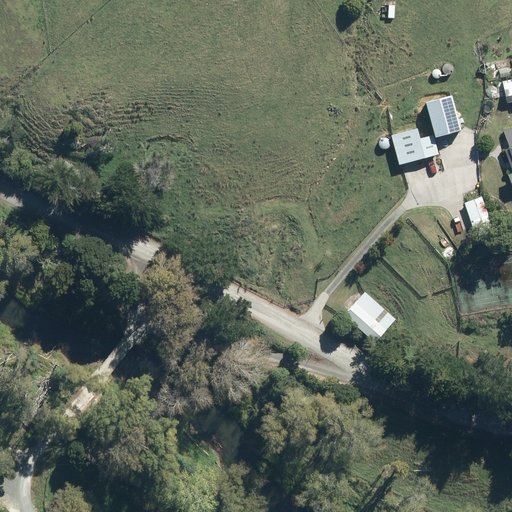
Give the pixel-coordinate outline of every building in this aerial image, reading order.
[(511,79),(501,81),(504,104),(511,102),(511,79)] [(461,132),(452,97),(426,103),(435,138),(461,132)] [(511,126),(503,129),(511,165),(511,170),(505,173),(509,188),(511,187),(511,126)] [(396,148),(401,164),(437,155),(433,138),(396,148)] [(482,194),(462,200),(469,226),(490,220),(482,194)] [(396,320),(365,291),(349,308),(380,337),(396,320)]
